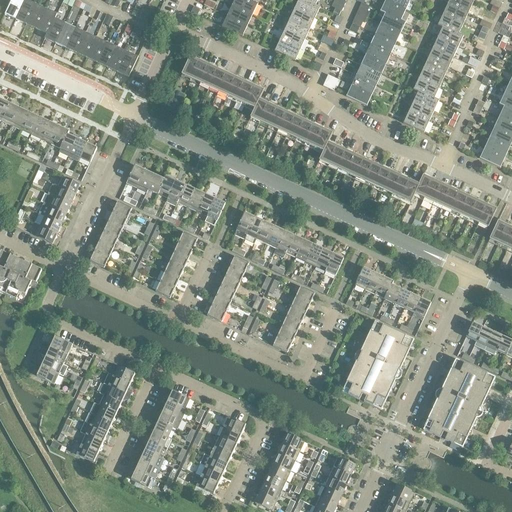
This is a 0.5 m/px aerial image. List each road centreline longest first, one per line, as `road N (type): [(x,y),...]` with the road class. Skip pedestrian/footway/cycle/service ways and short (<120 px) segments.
road 1 (tertiary): [(468,273),(133,116)]
road 2 (residential): [(354,511),(468,273)]
road 3 (residential): [(223,511),(266,419),(155,367)]
road 4 (residential): [(178,322),(302,378),(336,304)]
road 5 (residential): [(442,164),(510,0)]
road 6 (residential): [(155,367),(50,317),(47,302),(61,268)]
road 7 (residential): [(61,268),(133,116)]
road 8 (residential): [(442,164),(381,144),(307,93)]
road 9 (residential): [(307,93),(172,33)]
road 10 (residential): [(133,116),(0,53)]
road 11 (residential): [(178,322),(61,268)]
